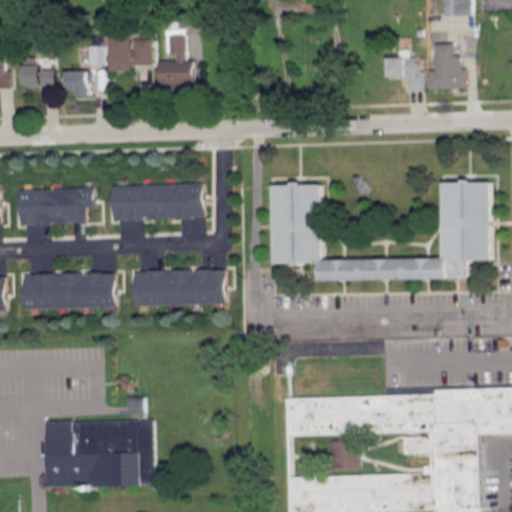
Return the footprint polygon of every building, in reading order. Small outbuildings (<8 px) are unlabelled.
[(473,15),(473,0),(445,0),(446,15),(473,15)] [(160,60),(161,89),(196,87),(194,57),(188,57),(187,33),(171,34),(172,59),(160,60)] [(133,70),(133,64),(153,64),(152,35),(111,35),(111,70),(133,70)] [(106,64),(106,36),(86,36),(86,64),(106,64)] [(430,69),(431,88),(466,88),(466,55),(456,55),(456,43),(437,43),(437,69),(430,69)] [(0,88),(10,88),(10,51),(0,51),(0,88)] [(389,55),(389,77),(408,78),(408,89),(424,90),(425,56),(389,55)] [(56,85),(56,59),(27,59),(27,85),(56,85)] [(91,71),(68,71),(68,93),(91,93),(91,71)] [(324,258),(324,183),(275,183),(276,263),(321,263),(321,279),(470,279),(470,261),(495,260),(494,180),(445,180),(445,258),(324,258)] [(207,218),(207,182),(112,184),(113,220),(207,218)] [(20,188),(20,224),(87,223),(87,208),(97,208),(97,187),(20,188)] [(229,304),(229,268),(131,269),(131,299),(134,299),(135,305),(229,304)] [(118,308),(118,271),(25,272),(25,308),(118,308)] [(0,311),(9,311),(8,274),(0,274),(0,311)] [(511,390),(290,395),(290,436),(401,434),(402,453),(433,452),(433,466),(427,466),(427,474),(290,476),(290,511),(369,511),(441,511),(440,511),(485,511),(484,433),(511,432),(511,390)] [(145,413),(145,397),(130,397),(130,413),(145,413)] [(156,419),(48,421),(49,487),(157,485),(156,419)] [(361,440),(333,440),(333,469),(361,469),(361,440)]
